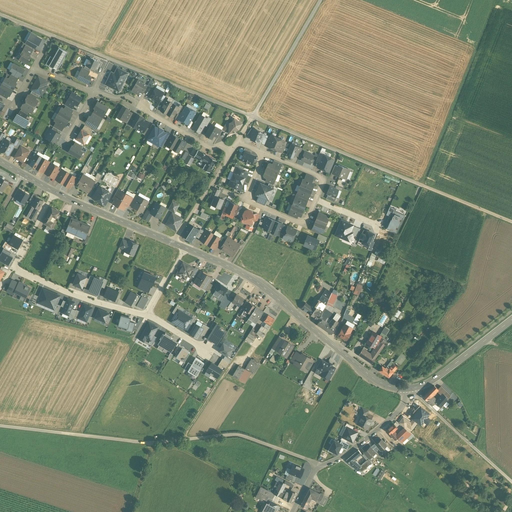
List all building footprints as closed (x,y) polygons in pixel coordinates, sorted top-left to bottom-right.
[(41,40),(31,34),(25,44),(34,49),(37,44),(38,45),(41,40)] [(25,45),(23,44),(19,51),(21,53),(22,51),(30,55),(33,50),(25,45)] [(50,56),(45,65),(52,68),(52,67),(57,70),(65,57),(64,57),(67,52),(58,47),(55,52),(56,53),(53,58),(50,56)] [(30,55),(22,51),(21,53),(20,55),(21,56),(21,55),(29,59),(31,55),(30,55)] [(29,59),(21,55),(21,56),(19,60),(27,64),(30,60),(29,59)] [(99,62),(90,57),(86,66),(91,68),(95,70),(99,62)] [(24,70),(14,64),(10,70),(13,72),(20,76),(24,70)] [(114,74),(125,79),(128,73),(117,68),(114,74)] [(13,72),(10,76),(17,80),(20,76),(13,72)] [(88,75),(80,72),(77,78),(88,84),(91,77),(88,75)] [(125,79),(114,74),(111,72),(105,85),(118,92),(125,79)] [(38,77),(31,90),(32,90),(40,95),(42,92),(43,93),(46,89),(44,88),(48,82),(38,77)] [(8,79),(6,78),(2,84),(13,90),(16,84),(15,83),(8,79)] [(147,86),(138,80),(134,87),(140,91),(143,92),(147,86)] [(13,90),(2,84),(0,87),(0,90),(0,91),(8,95),(9,96),(13,90)] [(163,93),(155,88),(150,97),(158,101),(160,99),(163,93)] [(81,98),(72,92),(68,100),(75,104),(77,105),(81,98)] [(29,96),(28,95),(25,101),(35,107),(38,101),(35,99),(29,96)] [(75,104),(68,100),(64,105),(66,106),(73,110),(72,109),(75,104)] [(167,100),(163,106),(161,109),(164,111),(165,113),(167,114),(173,103),(167,100)] [(35,107),(25,101),(21,107),(22,108),(28,111),(31,113),(35,107)] [(108,108),(98,102),(94,108),(95,109),(104,114),(108,108)] [(178,107),(173,103),(167,114),(168,115),(170,114),(173,116),(175,112),(179,107),(178,107)] [(123,106),(117,117),(123,120),(128,111),(129,110),(123,106)] [(195,113),(190,110),(191,109),(186,107),(182,113),(181,115),(184,117),(182,121),(188,125),(195,113)] [(64,110),(61,108),(58,114),(68,120),(72,114),(71,114),(64,110)] [(104,114),(95,109),(93,113),(102,118),(104,114)] [(21,111),(18,115),(26,119),(28,115),(27,114),(21,111)] [(128,111),(123,120),(127,123),(126,124),(130,118),(132,114),(128,111)] [(182,113),(179,112),(178,114),(175,119),(181,122),(182,121),(184,117),(181,115),(182,113)] [(102,118),(93,113),(90,117),(99,122),(102,118)] [(18,115),(17,114),(14,121),(25,127),(29,120),(26,119),(18,115)] [(68,120),(58,114),(54,120),(56,121),(64,126),(65,126),(68,120)] [(143,118),(136,114),(133,120),(130,125),(131,125),(143,132),(146,127),(149,122),(143,119),(143,118)] [(200,115),(193,129),(199,133),(204,125),(207,119),(200,115)] [(99,122),(90,117),(89,116),(85,123),(96,129),(99,122)] [(242,123),(234,119),(232,122),(230,123),(229,128),(229,133),(238,129),(242,123)] [(64,126),(56,121),(53,127),(61,131),(64,126)] [(146,136),(145,137),(148,139),(155,127),(155,126),(152,124),(149,129),(146,136)] [(218,128),(211,124),(205,135),(211,139),(213,135),(218,128)] [(92,130),(84,125),(82,130),(90,134),(92,130)] [(155,127),(148,139),(153,142),(161,129),(159,128),(158,128),(155,127)] [(222,130),(218,128),(213,135),(217,138),(222,130)] [(60,134),(52,129),(49,134),(48,134),(49,140),(51,139),(56,142),(60,134)] [(82,130),(81,129),(79,133),(78,135),(76,139),(84,144),(90,134),(82,130)] [(161,129),(153,142),(159,146),(166,133),(163,131),(163,130),(161,129)] [(260,132),(257,131),(256,131),(254,131),(252,136),(251,139),(258,143),(259,141),(262,134),(261,133),(260,132)] [(166,133),(159,146),(162,147),(164,144),(169,134),(166,132),(166,133)] [(169,134),(164,144),(167,146),(172,136),(170,134),(169,134)] [(178,139),(173,135),(172,136),(167,146),(172,149),(178,139)] [(278,138),(271,135),(270,138),(267,145),(267,146),(273,149),(278,138)] [(20,141),(14,138),(12,141),(13,142),(12,144),(13,145),(13,146),(16,148),(19,142),(20,141)] [(278,138),(273,149),(280,152),(280,150),(283,144),(284,141),(278,138)] [(11,143),(4,139),(0,147),(0,149),(3,152),(7,155),(10,150),(11,150),(13,146),(13,145),(12,144),(13,142),(12,141),(11,143)] [(184,142),(178,139),(172,149),(178,152),(180,149),(184,142)] [(73,146),(80,150),(83,146),(76,142),(73,146)] [(298,147),(291,144),(287,155),(293,157),(294,156),(295,155),(298,147)] [(21,146),(20,146),(18,150),(14,157),(22,162),(29,151),(21,146)] [(80,150),(73,146),(72,146),(68,152),(79,158),(83,152),(80,150)] [(216,161),(209,156),(209,157),(207,156),(198,150),(194,156),(205,163),(204,165),(203,165),(202,167),(202,168),(209,173),(216,161)] [(250,154),(245,152),(245,153),(244,156),(243,156),(241,160),(251,164),(254,156),(250,154)] [(313,156),(304,152),(301,160),(310,164),(313,156)] [(30,164),(30,165),(36,168),(42,158),(36,155),(34,157),(30,164)] [(334,160),(323,155),(320,162),(317,167),(329,172),(334,160)] [(42,158),(36,168),(41,171),(42,171),(46,164),(47,161),(42,158)] [(58,167),(53,164),(51,167),(47,174),(52,178),(53,177),(57,170),(58,167)] [(272,165),(269,164),(268,164),(266,170),(277,174),(279,168),(272,165)] [(350,170),(338,165),(338,167),(335,174),(343,178),(346,179),(350,170)] [(242,170),(235,168),(233,173),(244,178),(245,178),(248,173),(242,170)] [(58,180),(57,181),(63,184),(69,173),(63,170),(62,173),(58,180)] [(277,174),(266,170),(263,175),(264,176),(267,178),(274,181),(274,180),(277,174)] [(69,173),(63,184),(69,187),(70,184),(75,177),(69,173)] [(119,180),(106,173),(104,175),(102,180),(115,187),(119,180)] [(244,178),(233,173),(231,179),(236,182),(242,184),(244,178)] [(314,177),(307,174),(304,180),(311,183),(314,177)] [(86,177),(83,175),(76,186),(82,189),(88,179),(85,178),(86,177)] [(9,181),(0,177),(0,191),(2,193),(9,181)] [(90,181),(88,179),(82,189),(88,193),(94,181),(91,180),(90,181)] [(247,179),(242,191),(237,189),(236,191),(240,193),(241,191),(244,192),(246,186),(245,185),(246,182),(248,182),(249,180),(247,179)] [(304,180),(303,179),(300,186),(311,190),(314,184),(311,183),(304,180)] [(242,184),(236,182),(233,187),(240,190),(243,184),(242,184)] [(267,186),(260,183),(255,194),(258,195),(267,199),(268,200),(273,189),(267,186)] [(311,190),(300,186),(297,192),(300,193),(308,197),(311,190)] [(338,190),(330,186),(326,194),(328,194),(335,198),(336,197),(338,190)] [(110,193),(98,187),(92,198),(98,201),(99,201),(105,204),(110,195),(110,194),(110,193)] [(220,191),(213,188),(210,197),(214,198),(215,196),(217,197),(220,191)] [(117,196),(113,203),(118,207),(126,193),(121,190),(117,196)] [(29,195),(22,191),(17,199),(24,203),(29,195)] [(126,193),(118,207),(123,209),(124,208),(127,202),(130,196),(126,193)] [(33,194),(29,200),(33,202),(34,202),(36,198),(37,198),(37,196),(33,194)] [(139,196),(136,194),(133,198),(130,204),(134,205),(134,206),(139,196)] [(267,199),(258,195),(256,202),(264,205),(267,199)] [(140,197),(139,196),(134,206),(134,205),(133,207),(142,212),(148,201),(140,197)] [(217,197),(215,196),(214,198),(211,205),(220,208),(223,200),(217,197)] [(37,198),(36,198),(34,202),(33,202),(32,204),(31,205),(38,210),(43,202),(37,198)] [(297,200),(295,199),(292,205),(303,210),(306,203),(305,203),(297,200)] [(179,205),(172,201),(168,209),(174,213),(179,205)] [(165,208),(156,202),(150,212),(150,213),(152,214),(160,218),(165,208)] [(237,205),(230,202),(227,208),(226,212),(233,215),(235,215),(237,210),(236,209),(237,205)] [(38,210),(31,205),(27,213),(34,217),(38,210)] [(303,210),(292,205),(289,212),(298,215),(300,216),(303,210)] [(59,212),(52,207),(48,214),(52,216),(56,218),(57,216),(59,212)] [(386,215),(392,218),(392,216),(391,216),(393,211),(395,212),(396,209),(390,207),(386,215)] [(150,212),(147,210),(142,218),(148,221),(152,215),(151,215),(152,214),(150,213),(150,212)] [(252,212),(250,211),(243,213),(242,215),(243,217),(241,217),(242,222),(245,222),(248,223),(250,223),(251,222),(253,222),(252,219),(253,218),(254,218),(253,215),(252,212)] [(405,216),(395,212),(393,211),(391,216),(392,216),(392,218),(390,223),(388,227),(391,228),(390,230),(391,230),(396,232),(402,220),(403,220),(405,216)] [(178,217),(172,213),(166,225),(172,228),(172,230),(174,231),(176,230),(182,219),(178,217)] [(318,215),(315,221),(325,226),(328,219),(326,219),(318,215)] [(56,218),(52,216),(50,221),(46,218),(43,223),(46,226),(50,228),(56,218)] [(81,222),(71,218),(67,228),(66,231),(67,231),(68,231),(68,230),(72,232),(72,231),(76,232),(81,222)] [(275,221),(268,218),(268,219),(265,226),(264,229),(270,232),(275,221)] [(353,225),(341,220),(335,235),(349,241),(352,235),(350,233),(353,225)] [(281,224),(275,221),(270,232),(277,235),(281,224)] [(325,226),(315,221),(312,228),(313,228),(321,231),(323,232),(325,226)] [(81,222),(76,232),(80,234),(80,235),(83,237),(85,238),(86,236),(90,226),(81,222)] [(200,230),(190,225),(184,235),(187,237),(186,239),(192,242),(196,237),(200,230)] [(357,236),(360,229),(353,225),(350,233),(352,235),(357,236)] [(50,228),(46,226),(43,231),(48,234),(50,231),(53,233),(55,230),(50,228)] [(296,230),(288,226),(284,235),(283,238),(291,242),(292,241),(293,241),(294,239),(293,237),(296,230)] [(72,232),(68,230),(68,231),(67,231),(65,236),(73,239),(75,234),(71,232),(72,232)] [(214,234),(207,230),(206,232),(201,240),(207,244),(214,234)] [(374,234),(364,230),(359,241),(362,243),(369,246),(371,241),(374,234)] [(232,234),(228,231),(223,238),(226,240),(227,237),(229,238),(232,234)] [(220,238),(214,234),(207,244),(213,248),(214,248),(218,240),(220,238)] [(320,234),(318,234),(316,239),(318,240),(324,243),(327,237),(320,234)] [(23,240),(14,235),(9,244),(13,246),(18,249),(23,240)] [(83,237),(81,242),(87,244),(89,237),(86,236),(85,238),(83,237)] [(314,239),(311,238),(311,237),(307,236),(304,245),(314,249),(318,240),(316,239),(315,239),(314,239)] [(229,238),(227,237),(226,240),(220,249),(226,252),(233,242),(230,240),(231,239),(229,238)] [(128,242),(122,240),(119,247),(125,250),(128,242)] [(138,244),(129,241),(128,242),(125,250),(124,251),(130,253),(130,252),(134,253),(138,244)] [(10,251),(13,246),(9,244),(5,242),(2,247),(4,248),(10,251)] [(235,244),(233,242),(226,252),(232,256),(238,247),(239,245),(238,244),(236,242),(235,244)] [(0,255),(0,260),(9,265),(13,258),(9,256),(2,252),(0,255)] [(373,253),(366,266),(371,268),(377,255),(373,253)] [(194,268),(183,262),(176,274),(185,280),(188,274),(191,276),(195,269),(194,268)] [(195,269),(191,276),(194,278),(199,269),(195,267),(194,268),(195,269)] [(212,278),(201,271),(194,282),(205,289),(208,283),(212,278)] [(140,282),(150,286),(151,286),(155,277),(144,272),(140,282)] [(86,277),(78,274),(73,284),(82,288),(82,286),(86,278),(86,277)] [(103,281),(95,278),(92,285),(89,291),(97,294),(101,286),(103,281)] [(14,293),(19,283),(12,280),(7,291),(13,295),(14,293)] [(19,283),(14,293),(19,295),(18,298),(24,301),(30,288),(19,282),(19,283)] [(150,286),(140,282),(138,288),(148,292),(150,286)] [(218,298),(221,293),(224,295),(228,288),(217,282),(215,285),(218,287),(213,294),(218,298)] [(362,287),(357,285),(353,294),(358,296),(362,287)] [(118,292),(108,288),(104,297),(114,301),(116,298),(118,292)] [(45,306),(51,292),(42,289),(39,297),(36,302),(45,306)] [(321,295),(328,300),(331,294),(331,292),(326,289),(321,295)] [(51,292),(45,306),(50,308),(54,310),(56,304),(60,296),(51,292)] [(136,295),(131,292),(126,302),(131,305),(132,304),(137,307),(137,306),(142,297),(140,296),(137,294),(136,295)] [(226,294),(221,300),(221,304),(219,306),(222,308),(224,303),(227,300),(229,297),(226,294)] [(243,299),(236,294),(231,301),(235,304),(239,306),(243,299)] [(326,305),(325,306),(331,308),(336,297),(331,294),(328,300),(326,305)] [(321,295),(318,300),(320,301),(326,305),(328,300),(321,295)] [(142,297),(137,306),(143,309),(148,299),(144,297),(142,296),(142,297)] [(75,302),(68,299),(66,302),(64,307),(62,313),(69,316),(72,309),(75,302)] [(310,307),(307,312),(314,316),(319,310),(315,307),(319,302),(318,301),(316,299),(310,307)] [(231,302),(227,300),(224,303),(222,308),(225,310),(228,306),(229,306),(231,302)] [(256,307),(249,303),(246,307),(244,310),(251,314),(256,307)] [(310,307),(305,303),(301,308),(307,312),(310,307)] [(61,306),(56,304),(54,310),(50,308),(49,310),(58,314),(61,306)] [(80,312),(78,318),(86,321),(89,316),(92,308),(83,305),(80,312)] [(325,306),(324,308),(332,313),(335,315),(337,312),(331,308),(325,306)] [(256,307),(251,314),(244,310),(239,317),(247,321),(251,324),(254,326),(258,319),(263,312),(256,307)] [(324,308),(322,312),(322,314),(328,317),(329,318),(332,313),(324,308)] [(109,314),(99,309),(95,318),(106,322),(108,317),(109,314)] [(185,314),(178,310),(175,315),(171,322),(178,326),(185,314)] [(319,310),(314,316),(314,317),(319,321),(322,317),(321,317),(321,316),(322,314),(322,312),(319,310)] [(335,315),(332,313),(329,318),(336,322),(339,317),(335,315)] [(185,314),(178,326),(185,330),(189,323),(192,318),(185,314)] [(131,318),(121,315),(118,326),(127,328),(128,329),(130,322),(131,318)] [(274,319),(268,315),(264,321),(270,325),(274,319)] [(329,318),(328,317),(326,320),(322,317),(319,321),(317,324),(330,334),(336,323),(336,322),(329,318)] [(254,326),(245,340),(251,344),(258,333),(257,332),(263,322),(258,319),(254,326)] [(352,323),(346,320),(344,324),(348,327),(352,328),(354,324),(352,323)] [(263,322),(257,332),(258,333),(263,336),(270,325),(264,321),(263,322)] [(130,322),(128,329),(127,328),(126,331),(133,333),(135,323),(130,322)] [(212,331),(217,324),(214,322),(210,328),(209,329),(212,331)] [(158,328),(149,323),(139,340),(144,343),(146,339),(150,341),(153,336),(158,328)] [(201,327),(196,324),(190,333),(197,338),(201,333),(203,329),(201,327)] [(203,329),(201,333),(205,336),(209,329),(210,328),(203,324),(201,327),(203,329)] [(217,324),(212,331),(208,338),(216,343),(223,332),(218,329),(220,326),(217,324)] [(348,327),(344,324),(338,336),(345,340),(349,333),(346,331),(348,327)] [(385,326),(379,336),(384,339),(390,329),(385,326)] [(373,332),(366,342),(369,344),(371,345),(375,339),(376,338),(377,335),(373,332)] [(171,337),(165,333),(165,334),(163,333),(159,339),(161,340),(159,343),(160,344),(159,346),(164,349),(171,353),(177,342),(171,338),(171,337)] [(281,340),(278,338),(272,347),(275,349),(281,340)] [(287,343),(281,340),(275,349),(283,353),(282,355),(286,357),(293,345),(288,342),(287,343)] [(381,342),(378,348),(375,346),(375,347),(375,348),(375,347),(381,351),(385,345),(381,342)] [(232,349),(223,343),(219,351),(226,355),(228,357),(232,349)] [(370,354),(362,349),(358,355),(372,364),(381,351),(375,347),(375,348),(370,354)] [(190,353),(182,348),(178,354),(176,357),(180,360),(184,362),(190,353)] [(307,359),(299,354),(299,355),(296,360),(295,360),(293,364),(300,368),(301,366),(308,370),(313,360),(308,358),(307,359)] [(395,362),(400,366),(406,357),(401,354),(395,362)] [(204,364),(196,358),(191,365),(188,371),(196,376),(204,364)] [(223,359),(219,364),(223,367),(226,368),(229,363),(223,359)] [(260,364),(251,359),(245,369),(250,373),(254,375),(260,364)] [(328,364),(322,360),(317,368),(323,372),(320,376),(328,380),(335,368),(332,366),(332,365),(329,363),(328,364)] [(216,379),(222,369),(223,367),(219,364),(217,366),(211,363),(206,371),(211,374),(210,376),(216,379)] [(245,369),(239,366),(233,376),(244,383),(250,373),(245,369)] [(387,371),(384,369),(381,373),(388,377),(395,370),(391,367),(387,371)] [(434,386),(423,397),(426,401),(430,397),(431,396),(438,389),(434,386)] [(450,396),(440,386),(438,389),(438,390),(443,395),(443,394),(448,399),(450,396)] [(436,402),(435,403),(440,408),(448,399),(443,394),(443,395),(441,396),(437,401),(436,402)] [(430,397),(426,401),(432,406),(435,403),(436,402),(430,397)] [(220,412),(223,406),(217,404),(215,410),(220,412)] [(417,422),(421,425),(423,421),(427,424),(430,420),(427,417),(429,414),(421,407),(412,418),(413,419),(417,422)] [(372,420),(366,417),(369,411),(362,408),(359,414),(362,415),(359,421),(361,422),(359,425),(360,427),(362,428),(364,428),(368,429),(372,420)] [(403,417),(398,424),(404,428),(406,426),(411,430),(417,422),(413,419),(410,423),(403,417)] [(394,424),(386,430),(393,438),(396,435),(393,432),(397,429),(394,424)] [(347,427),(342,437),(347,440),(352,443),(358,432),(352,430),(347,427)] [(396,435),(393,438),(394,439),(395,440),(398,438),(400,440),(409,432),(404,428),(396,435)] [(409,432),(400,440),(404,445),(411,439),(414,443),(419,439),(409,432)] [(328,450),(337,454),(341,447),(342,445),(340,444),(331,439),(329,443),(331,444),(328,450)] [(346,443),(341,440),(340,444),(342,445),(341,447),(346,450),(349,444),(346,443)] [(386,446),(381,440),(376,444),(375,444),(381,451),(384,448),(386,446)] [(374,452),(370,447),(364,453),(369,458),(374,454),(375,453),(374,452)] [(358,450),(346,461),(352,466),(356,463),(353,460),(358,456),(360,454),(358,450)] [(361,469),(359,472),(364,477),(375,467),(373,464),(376,462),(373,459),(370,462),(371,463),(364,468),(363,469),(361,469)] [(366,460),(361,465),(364,468),(371,463),(370,462),(368,459),(366,460)] [(304,469),(293,465),(289,473),(296,476),(297,475),(301,476),(304,469)] [(294,482),(296,476),(289,473),(288,476),(287,475),(286,478),(294,482)] [(272,479),(277,482),(284,485),(291,489),(292,486),(273,476),(272,479)] [(275,487),(272,493),(274,494),(275,494),(278,489),(281,491),(284,485),(277,482),(277,483),(274,481),(271,485),(275,487)] [(272,493),(260,487),(255,497),(262,501),(263,499),(267,501),(268,500),(271,501),(274,494),(272,493)] [(319,494),(309,488),(305,496),(304,499),(308,502),(310,498),(316,501),(317,499),(319,494)] [(288,496),(286,500),(290,502),(292,498),(293,497),(293,496),(295,493),(290,490),(288,496)] [(275,494),(274,494),(271,501),(277,504),(280,497),(279,496),(275,494)] [(271,501),(268,500),(267,501),(264,507),(265,508),(262,511),(273,511),(275,509),(278,511),(280,506),(277,504),(271,501)]
